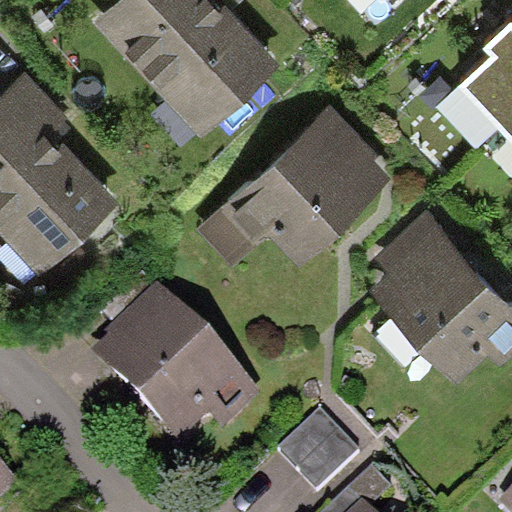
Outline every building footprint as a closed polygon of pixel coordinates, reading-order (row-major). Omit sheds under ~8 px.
[(111,0),(96,15),(203,125),(286,46),(241,0),(111,0)] [(484,31),(493,40),(462,69),(511,121),(511,5),(484,31)] [(23,65),(0,87),(0,225),(38,264),(116,189),(51,122),(66,108),(23,65)] [(327,96),(199,217),(238,258),(270,228),(298,257),(394,166),(327,96)] [(511,346),(511,292),(424,203),(377,249),(388,260),(367,281),(456,372),(488,341),(502,356),(511,346)] [(270,391),(149,269),(108,309),(120,321),(92,348),(184,440),(210,415),(228,433),(270,391)] [(322,406),(277,448),(317,492),(363,449),(322,406)] [(0,500),(19,483),(0,462),(0,500)] [(396,489),(374,465),(322,511),(383,511),(378,506),(396,489)] [(511,511),(511,483),(493,501),(503,511),(511,511)]
